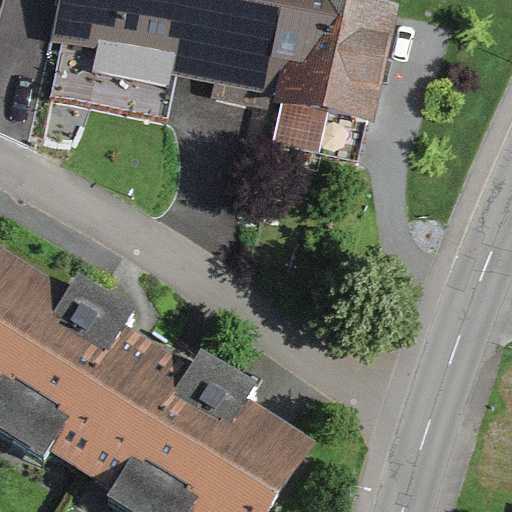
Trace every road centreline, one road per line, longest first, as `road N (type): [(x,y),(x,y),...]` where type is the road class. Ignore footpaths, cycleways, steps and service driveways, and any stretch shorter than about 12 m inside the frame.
road 1 (residential): [(427,425),(0,169)]
road 2 (tertiary): [(475,292),(427,425)]
